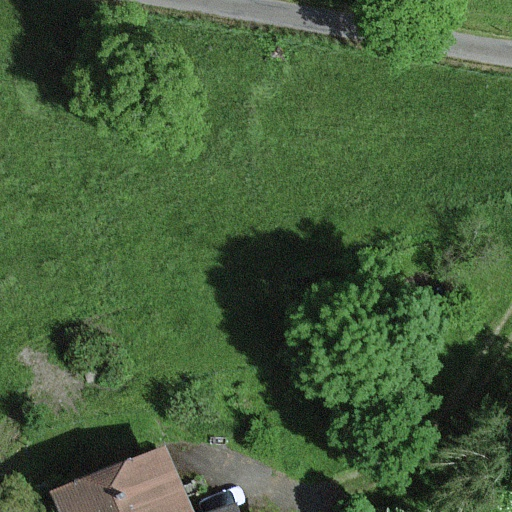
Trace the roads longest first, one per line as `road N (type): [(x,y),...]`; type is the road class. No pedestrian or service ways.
road 1 (unclassified): [(228,0),(511,50)]
road 2 (track): [(511,321),(449,424),(379,478),(328,494)]
